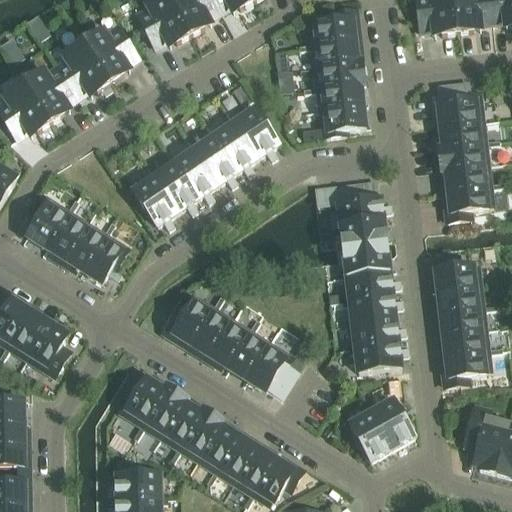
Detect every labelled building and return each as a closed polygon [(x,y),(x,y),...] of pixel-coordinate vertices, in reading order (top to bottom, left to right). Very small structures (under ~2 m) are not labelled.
[(192,42),(169,0),(166,0),(148,10),(151,15),(139,21),(157,54),(168,48),(175,44),(177,49),(192,42)] [(169,0),(192,42),(206,34),(203,29),(209,26),(221,20),(210,0),(169,0)] [(210,0),(221,20),(231,14),(238,11),(241,15),(255,8),(250,0),(210,0)] [(458,40),(453,0),(428,0),(417,1),(421,38),(436,37),(435,34),(441,34),(442,41),(458,40)] [(453,0),(458,40),(474,38),(474,30),(479,29),(480,31),(493,30),(489,0),(453,0)] [(511,0),(489,0),(493,30),(507,28),(507,26),(511,25),(511,0)] [(241,15),(238,11),(231,14),(234,19),(241,15)] [(312,32),(314,51),(314,53),(356,48),(355,36),(359,35),(357,17),(333,20),(334,27),(316,29),(316,32),(312,32)] [(212,31),(209,26),(203,29),(206,34),(212,31)] [(85,49),(112,90),(125,81),(122,76),(128,72),(139,65),(118,34),(107,41),(104,36),(85,49)] [(177,49),(175,44),(168,48),(171,53),(177,49)] [(314,55),(317,74),(359,69),(358,69),(356,48),(314,53),(314,55)] [(58,74),(79,105),(89,98),(95,94),(98,99),(112,90),(85,49),(65,62),(68,67),(58,74)] [(361,91),(365,91),(363,68),(358,69),(359,69),(317,74),(319,94),(319,96),(361,91)] [(131,77),(128,72),(122,76),(125,81),(131,77)] [(25,90),(52,130),(65,121),(62,116),(68,112),(79,105),(58,74),(48,81),(44,76),(25,90)] [(52,130),(25,90),(5,103),(8,107),(0,112),(0,118),(18,146),(29,138),(35,134),(39,139),(52,130)] [(319,98),(322,117),(364,112),(361,91),(319,96),(319,98)] [(98,99),(95,94),(89,98),(92,103),(98,99)] [(439,111),(442,133),(483,129),(481,106),(480,101),(473,102),(474,107),(439,111)] [(71,117),(68,112),(62,116),(65,121),(71,117)] [(366,131),(364,112),(322,117),(324,136),(325,141),(325,144),(347,141),(347,137),(366,134),(366,131)] [(273,167),(279,163),(273,155),(279,151),(256,116),(255,116),(251,119),(235,130),(259,165),(268,159),(273,167)] [(483,129),(442,133),(444,154),(444,155),(486,150),(486,148),(483,129)] [(244,175),(250,183),(256,178),(250,171),(259,165),(235,130),(218,141),(215,143),(239,178),(244,175)] [(39,139),(35,134),(29,138),(32,143),(39,139)] [(234,182),(239,178),(215,143),(212,145),(195,157),(219,192),(228,186),(233,194),(239,190),(234,182)] [(486,152),(486,150),(444,155),(444,154),(440,155),(442,177),(447,177),(447,176),(488,171),(486,152)] [(210,198),(219,192),(195,157),(179,168),(175,170),(199,205),(205,202),(210,209),(216,205),(210,198)] [(188,213),(193,221),(199,217),(194,209),(199,205),(175,170),(172,172),(155,183),(179,219),(188,213)] [(447,176),(447,177),(449,198),(491,193),(491,190),(488,171),(447,176)] [(13,182),(0,173),(0,212),(18,184),(16,183),(13,182)] [(173,223),(179,219),(155,183),(139,194),(136,197),(135,197),(159,233),(165,229),(170,236),(176,232),(171,225),(173,223)] [(491,195),(491,193),(449,198),(450,210),(446,210),(448,228),(472,226),(471,217),(489,215),(489,214),(493,213),(491,195)] [(29,243),(48,255),(70,219),(68,218),(51,207),(47,205),(35,224),(39,226),(29,243)] [(382,209),(382,206),(382,205),(339,210),(339,211),(340,216),(342,235),(385,230),(384,223),(383,220),(393,219),(393,211),(382,212),(382,209)] [(48,255),(66,266),(88,231),(72,220),(70,219),(48,255)] [(347,279),(348,283),(390,278),(389,263),(386,244),(385,230),(342,235),(343,239),(344,249),(346,268),(347,279)] [(105,241),(88,231),(66,266),(84,278),(107,242),(105,241)] [(107,242),(84,278),(103,289),(113,273),(117,275),(129,256),(125,254),(108,243),(107,242)] [(48,255),(45,260),(63,272),(66,266),(48,255)] [(437,283),(439,298),(481,293),(478,273),(474,273),(474,272),(455,274),(454,263),(431,266),(433,284),(437,283)] [(348,283),(350,303),(351,307),(393,301),(393,298),(392,296),(402,294),(401,287),(392,288),(391,285),(390,278),(348,283)] [(439,298),(442,320),(484,315),(483,313),(481,293),(439,298)] [(29,311),(8,298),(6,302),(0,311),(0,347),(8,352),(10,354),(32,318),(27,315),(29,311)] [(394,305),(393,301),(351,307),(351,311),(354,331),(396,325),(395,318),(395,315),(405,314),(404,307),(394,308),(394,305)] [(182,346),(193,352),(212,323),(215,316),(198,305),(195,309),(194,309),(192,311),(184,324),(177,320),(165,340),(180,349),(182,346)] [(484,315),(442,320),(444,341),(486,336),(484,317),(484,315)] [(234,328),(215,316),(212,323),(193,352),(211,364),(230,334),(234,328)] [(12,355),(28,365),(50,329),(32,318),(10,354),(12,355)] [(397,333),(396,325),(354,331),(356,350),(356,355),(399,349),(398,346),(398,343),(408,342),(407,334),(397,336),(397,333)] [(211,364),(230,375),(248,346),(252,339),(234,328),(230,334),(211,364)] [(50,329),(28,365),(47,377),(57,383),(71,359),(62,353),(69,341),(50,329)] [(488,355),(486,336),(444,341),(447,363),(489,358),(488,355)] [(248,346),(230,375),(248,386),(267,357),(270,351),(252,339),(248,346)] [(193,352),(182,346),(180,349),(228,378),(230,375),(211,364),(193,352)] [(401,363),(410,362),(410,354),(400,355),(399,353),(399,349),(356,355),(357,359),(359,379),(402,374),(401,366),(401,363)] [(267,357),(248,386),(267,398),(285,369),(290,371),(293,365),(289,363),(270,351),(267,357)] [(489,358),(447,363),(448,375),(444,375),(446,393),(470,391),(469,383),(487,380),(487,379),(491,378),(489,360),(489,358)] [(290,371),(285,369),(267,398),(281,407),(300,377),(290,371)] [(128,422),(142,431),(144,432),(166,397),(166,396),(147,385),(137,402),(133,399),(121,418),(128,422)] [(168,393),(166,396),(166,397),(144,432),(146,433),(162,444),(184,408),(185,408),(187,405),(168,393)] [(0,429),(24,429),(24,407),(4,407),(4,403),(0,402),(0,429)] [(376,417),(373,418),(394,456),(401,452),(408,448),(416,443),(411,436),(414,434),(410,426),(407,428),(395,406),(376,417)] [(162,444),(179,454),(181,455),(203,420),(202,419),(185,408),(184,408),(162,444)] [(480,475),(497,479),(498,476),(503,454),(510,429),(489,424),(491,417),(476,413),(467,446),(480,449),(475,470),(481,471),(480,475)] [(182,456),(199,467),(221,431),(222,431),(224,428),(204,416),(202,419),(203,420),(181,455),(182,456)] [(365,462),(368,460),(372,468),(380,464),(387,460),(394,456),(373,418),(369,420),(351,431),(363,452),(360,454),(365,462)] [(258,454),(276,465),(286,472),(289,468),(224,428),(222,431),(239,442),(258,454)] [(0,451),(25,451),(24,429),(0,429),(0,451)] [(498,476),(497,479),(511,483),(511,429),(510,429),(503,454),(498,476)] [(199,467),(215,477),(217,478),(239,442),(222,431),(221,431),(199,467)] [(117,436),(111,448),(128,456),(134,444),(117,436)] [(219,479),(235,490),(258,454),(239,442),(217,478),(219,479)] [(0,451),(0,473),(25,473),(25,451),(0,451)] [(235,490),(252,500),(254,501),(276,465),(258,454),(235,490)] [(254,501),(256,502),(271,511),(274,508),(275,509),(285,494),(292,498),(304,478),(289,468),(286,472),(276,465),(254,501)] [(161,506),(161,502),(161,481),(118,482),(118,490),(118,493),(109,493),(109,500),(118,500),(118,507),(161,506)] [(0,510),(26,510),(25,488),(0,488),(0,510)]
